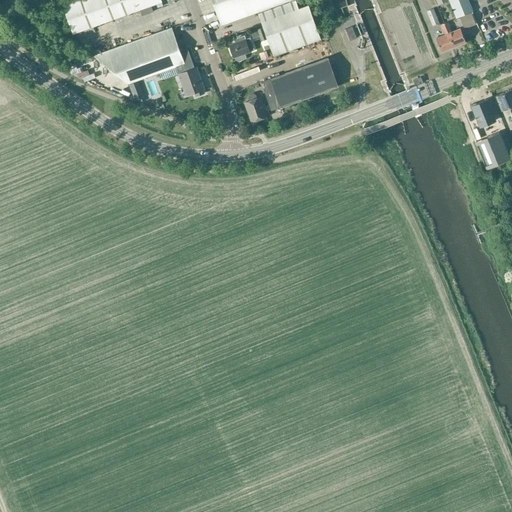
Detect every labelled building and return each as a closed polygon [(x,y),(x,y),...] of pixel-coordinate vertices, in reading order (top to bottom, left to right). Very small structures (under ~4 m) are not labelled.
[(77,0),(63,5),(73,33),(114,19),(139,10),(140,10),(142,15),(153,11),(151,6),(162,2),(161,0),(77,0)] [(299,8),(295,0),(212,0),(221,24),(258,11),(274,56),(321,39),(308,5),(299,8)] [(468,0),(448,0),(457,19),(474,12),(468,0)] [(439,24),(433,9),(427,11),(432,26),(439,24)] [(461,18),(465,29),(476,25),(472,14),(461,18)] [(445,24),(454,47),(466,42),(461,29),(452,33),(450,29),(451,28),(449,22),(445,24)] [(454,47),(445,24),(441,25),(443,31),(444,31),(445,35),(436,39),(442,51),(454,47)] [(349,41),(357,38),(353,25),(344,29),(349,41)] [(263,27),(257,29),(256,26),(249,28),(253,39),(260,36),(261,41),(267,39),(263,27)] [(194,69),(191,62),(187,49),(180,52),(171,28),(94,56),(129,84),(176,67),(186,95),(203,89),(196,68),(194,69)] [(234,43),(229,45),(234,57),(236,57),(237,60),(239,61),(244,59),(245,56),(244,54),(249,52),(249,51),(253,50),(249,38),(245,40),(244,39),(243,36),(232,40),(234,43)] [(260,53),(262,60),(269,58),(266,51),(260,53)] [(262,105),(264,111),(271,109),(271,110),(338,86),(328,58),(259,82),(267,105),(265,106),(264,104),(262,105)] [(421,76),(413,79),(415,84),(423,81),(421,76)] [(129,85),(135,102),(144,98),(138,82),(129,85)] [(511,90),(497,96),(503,111),(510,108),(511,112),(511,90)] [(264,111),(262,105),(259,97),(256,98),(255,95),(253,94),(249,95),(248,97),(249,101),(245,103),(252,122),(266,116),(264,111)] [(487,100),(471,106),(480,126),(494,120),(487,100)] [(494,126),(480,130),(482,137),(473,140),(476,150),(483,148),(486,157),(508,150),(501,130),(496,131),(494,126)] [(479,169),(487,167),(485,154),(477,156),(479,169)]
